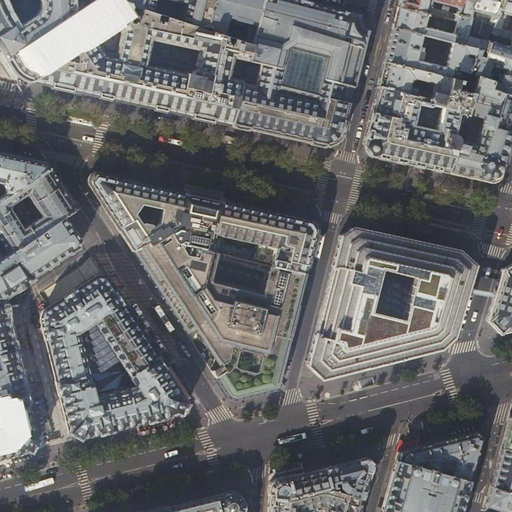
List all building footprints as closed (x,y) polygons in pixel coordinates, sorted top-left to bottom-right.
[(17,74),(17,75),(21,78),(21,77),(25,80),(30,81),(31,81),(131,16),(127,10),(128,5),(125,5),(110,0),(98,0),(97,9),(86,16),(76,13),(77,12),(75,0),(0,0),(0,49),(4,56),(3,56),(6,61),(7,60),(11,65),(10,66),(13,70),(15,72),(17,74)] [(167,0),(186,5),(181,22),(195,27),(204,30),(212,0),(126,0),(125,5),(128,5),(140,9),(154,14),(157,0),(167,0)] [(212,0),(204,30),(224,36),(229,19),(255,26),(258,14),(261,0),(212,0)] [(261,0),(258,14),(334,39),(334,40),(362,48),(365,37),(367,30),(364,29),(361,28),(359,26),(358,25),(357,22),(357,19),(357,16),(358,15),(343,11),(343,12),(309,3),(310,3),(303,1),(299,0),(261,0)] [(398,0),(397,7),(426,14),(427,8),(428,0),(434,0),(435,2),(436,2),(456,7),(454,14),(465,17),(469,0),(398,0)] [(427,8),(426,14),(455,21),(450,42),(473,48),(511,60),(511,32),(501,29),(491,26),(499,2),(493,0),(492,0),(469,0),(465,17),(454,14),(427,8)] [(511,5),(499,2),(491,26),(501,29),(502,26),(506,27),(510,13),(511,13),(511,29),(511,32),(511,5)] [(426,14),(397,7),(395,17),(392,27),(421,35),(450,42),(455,21),(426,14)] [(140,9),(131,16),(31,81),(95,95),(120,101),(147,106),(174,112),(200,118),(229,125),(246,60),(250,44),(247,43),(227,37),(224,36),(204,30),(195,27),(181,22),(177,21),(157,15),(154,14),(140,9)] [(158,11),(157,15),(177,21),(178,17),(158,11)] [(357,68),(362,48),(334,40),(334,39),(258,14),(255,26),(253,32),(250,44),(246,60),(259,64),(259,62),(352,86),(357,68)] [(421,35),(392,27),(388,42),(384,60),(448,77),(448,78),(459,80),(465,82),(467,73),(473,48),(450,42),(444,67),(414,59),(415,56),(420,57),(422,48),(418,46),(421,35)] [(228,35),(227,37),(247,43),(248,41),(228,35)] [(511,60),(473,48),(467,73),(491,80),(493,73),(511,78),(511,60)] [(348,103),(352,86),(259,62),(259,64),(246,60),(229,125),(256,130),(303,141),(327,146),(339,138),(342,127),(348,103)] [(444,95),(448,78),(448,77),(384,60),(381,73),(377,86),(429,99),(431,92),(444,95)] [(491,80),(467,73),(465,82),(473,84),(470,94),(468,101),(465,114),(482,119),(474,142),(467,143),(456,140),(446,172),(471,178),(488,181),(499,175),(504,155),(511,129),(511,96),(488,89),(491,80)] [(511,78),(493,73),(491,80),(488,89),(511,96),(511,78)] [(431,92),(429,99),(377,86),(362,145),(365,150),(369,155),(371,156),(403,163),(416,166),(446,172),(456,140),(456,139),(455,137),(454,135),(451,134),(455,114),(464,116),(468,101),(470,94),(454,90),(456,83),(458,84),(459,80),(448,78),(444,95),(431,92)] [(464,116),(457,138),(459,139),(466,117),(464,116)] [(0,199),(49,168),(44,161),(10,153),(0,150),(0,182),(2,183),(4,189),(3,194),(0,196),(0,199)] [(403,163),(371,156),(370,161),(402,168),(403,163)] [(64,216),(75,209),(68,198),(57,181),(49,168),(0,199),(0,244),(6,253),(6,254),(64,216)] [(177,242),(199,247),(305,274),(311,249),(316,230),(313,224),(310,219),(286,214),(271,210),(209,197),(141,182),(93,171),(87,181),(106,211),(124,239),(132,250),(146,242),(149,245),(169,233),(175,243),(177,242)] [(64,216),(6,254),(6,253),(0,257),(0,298),(1,299),(5,296),(6,296),(13,291),(15,290),(33,278),(69,254),(73,251),(78,248),(78,247),(80,240),(69,222),(64,216)] [(465,293),(473,265),(457,250),(421,242),(406,239),(394,237),(351,227),(339,235),(315,328),(306,365),(320,378),(343,372),(380,363),(417,353),(439,348),(443,344),(452,336),(462,301),(463,298),(464,295),(465,293)] [(237,398),(254,394),(276,389),(283,359),(297,305),(305,274),(199,247),(196,257),(184,254),(177,242),(175,243),(169,233),(149,245),(146,242),(132,250),(139,261),(159,292),(174,316),(185,333),(195,326),(198,330),(198,329),(206,331),(217,333),(216,340),(222,341),(218,359),(217,359),(220,364),(210,370),(212,374),(225,394),(226,395),(227,397),(233,399),(234,399),(235,399),(237,398)] [(511,262),(511,263),(506,266),(501,269),(492,297),(490,303),(489,310),(485,320),(498,333),(511,329),(511,262)] [(103,277),(101,277),(99,276),(96,276),(93,277),(81,285),(59,299),(45,308),(42,311),(40,314),(40,317),(40,320),(47,348),(63,410),(66,425),(68,432),(79,438),(107,431),(136,424),(164,417),(180,413),(185,401),(169,376),(166,373),(120,302),(105,279),(103,277)] [(477,299),(464,295),(463,298),(462,301),(476,306),(489,310),(490,303),(477,299)] [(0,458),(3,458),(31,450),(37,441),(36,438),(27,402),(11,338),(5,316),(6,316),(2,302),(1,299),(0,298),(0,458)] [(137,432),(185,420),(183,414),(188,401),(171,374),(169,376),(185,401),(180,413),(164,417),(136,424),(137,432)] [(27,402),(36,438),(45,435),(36,400),(27,402)] [(505,432),(501,448),(511,451),(511,420),(508,422),(505,432)] [(397,453),(396,459),(467,480),(470,469),(471,469),(473,462),(480,436),(475,430),(434,440),(419,444),(403,448),(397,453)] [(401,443),(403,448),(419,444),(417,439),(401,443)] [(511,451),(501,448),(499,456),(490,486),(511,492),(511,451)] [(28,451),(9,456),(11,461),(30,457),(28,451)] [(347,462),(322,468),(327,489),(361,498),(365,484),(370,463),(365,458),(347,462)] [(458,511),(468,480),(467,480),(396,459),(380,511),(458,511)] [(44,461),(34,463),(35,467),(37,470),(44,468),(45,464),(44,461)] [(273,473),(274,480),(297,474),(303,473),(301,466),(273,473)] [(267,511),(356,511),(361,498),(327,489),(322,468),(303,473),(297,474),(274,480),(270,485),(267,511)] [(505,511),(511,511),(511,492),(490,486),(488,494),(485,505),(486,506),(505,511)] [(241,511),(242,505),(241,501),(240,498),(237,495),(233,493),(229,493),(226,493),(223,495),(222,494),(218,495),(199,499),(164,508),(162,508),(162,509),(160,509),(155,510),(153,510),(154,511),(149,511),(148,511),(241,511)]
